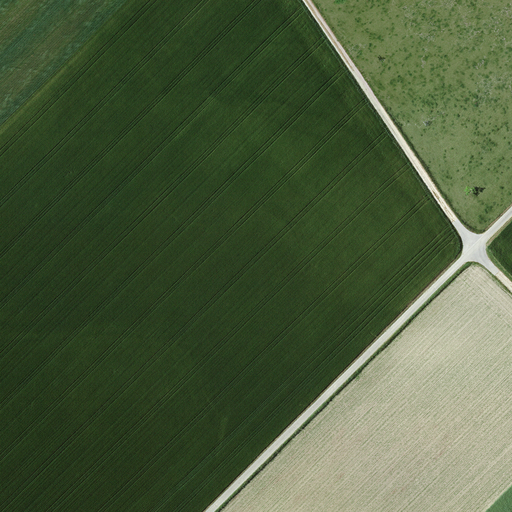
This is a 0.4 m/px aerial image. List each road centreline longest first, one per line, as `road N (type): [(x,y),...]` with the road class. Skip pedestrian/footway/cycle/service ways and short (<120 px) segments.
road 1 (track): [(209,511),(511,209)]
road 2 (track): [(511,289),(471,249),(305,0)]
